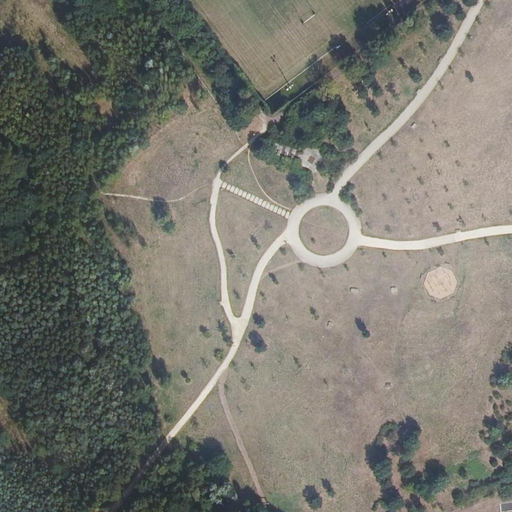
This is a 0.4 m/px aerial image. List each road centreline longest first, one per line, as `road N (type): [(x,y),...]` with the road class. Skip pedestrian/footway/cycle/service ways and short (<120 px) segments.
road 1 (motorway): [(511,85),(457,158),(406,253),(376,346),(358,458),(363,511)]
road 2 (motorway): [(511,190),(492,247),(476,375),(477,511)]
